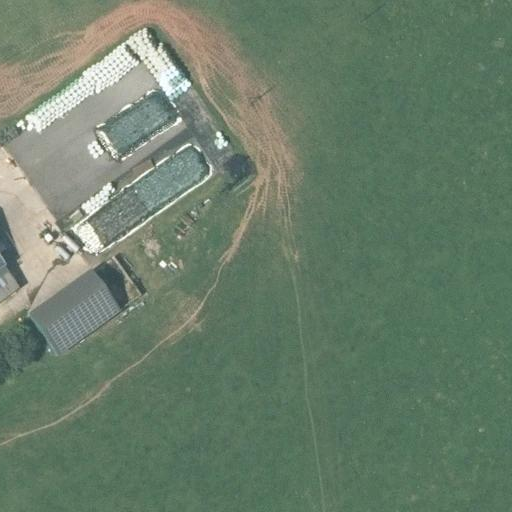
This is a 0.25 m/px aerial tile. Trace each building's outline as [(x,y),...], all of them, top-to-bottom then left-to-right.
[(145,32),(131,44),(143,59),(157,48),(145,32)] [(152,66),(15,156),(32,182),(169,92),(152,66)] [(209,176),(200,154),(148,176),(158,198),(209,176)] [(0,300),(14,291),(0,271),(0,300)] [(89,276),(30,318),(57,356),(116,314),(89,276)]
